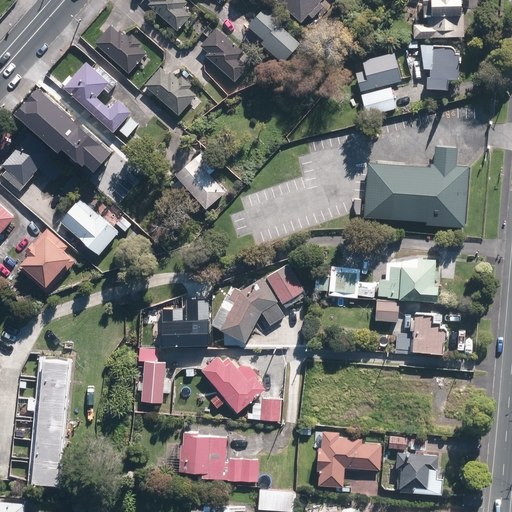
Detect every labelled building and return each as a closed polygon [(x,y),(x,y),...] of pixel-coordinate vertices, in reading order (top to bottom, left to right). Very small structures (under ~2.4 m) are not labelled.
[(189,0),(152,0),(150,3),(181,29),(194,14),(184,6),(189,0)] [(322,0),(282,0),(305,20),(311,13),(315,16),(326,4),(322,1),(322,0)] [(463,0),(433,0),(434,10),(429,10),(429,21),(415,21),(416,36),(466,35),(466,11),(464,12),(463,0)] [(286,19),(269,4),(250,24),(266,38),(263,41),(285,61),(304,40),(284,22),(286,19)] [(141,45),(144,41),(134,32),(131,35),(123,28),(120,31),(112,24),(97,41),(131,72),(149,52),(141,45)] [(247,50),(218,26),(202,44),(210,50),(207,54),(238,80),(250,65),(241,57),(247,50)] [(462,77),(463,52),(459,49),(457,46),(455,44),(453,43),(424,43),(423,66),(433,66),(433,74),(429,74),(429,86),(451,87),(451,77),(462,77)] [(363,89),(404,79),(397,50),(365,57),(368,68),(358,71),(363,89)] [(89,60),(66,86),(117,130),(134,110),(120,97),(112,106),(99,95),(112,80),(89,60)] [(165,63),(147,83),(181,113),(199,93),(191,87),(194,83),(183,74),(180,77),(165,63)] [(393,85),(364,93),(370,115),(399,107),(393,85)] [(33,130),(4,162),(10,167),(5,173),(22,188),(42,166),(57,179),(68,166),(54,153),(56,151),(33,130)] [(370,162),(365,214),(466,223),(472,166),(460,164),(461,145),(434,143),(432,167),(370,162)] [(199,154),(179,170),(209,206),(229,189),(199,154)] [(82,196),(62,219),(102,252),(122,228),(113,218),(103,212),(102,213),(82,196)] [(0,228),(4,230),(19,213),(0,197),(0,228)] [(123,213),(117,220),(127,230),(134,222),(123,213)] [(31,254),(21,266),(51,292),(78,258),(74,255),(76,254),(68,247),(70,244),(49,226),(36,242),(34,241),(27,250),(31,254)] [(437,282),(439,258),(420,256),(405,259),(389,260),(387,277),(381,277),(373,281),(361,280),(363,267),(333,264),(332,274),(318,273),(317,288),(330,289),(330,293),(359,296),(359,293),(376,295),(376,293),(402,296),(402,297),(440,299),(441,283),(437,282)] [(290,262),(269,274),(285,301),(306,289),(290,262)] [(230,291),(214,320),(249,339),(265,309),(273,323),(287,314),(279,300),(281,299),(266,274),(243,286),(237,284),(233,293),(230,291)] [(401,299),(379,297),(377,318),(400,319),(401,299)] [(444,312),(418,310),(417,316),(412,316),(412,327),(416,327),(416,333),(399,331),(398,352),(416,353),(416,348),(446,350),(447,338),(450,336),(450,327),(449,324),(443,323),(444,312)] [(154,329),(154,343),(168,344),(168,330),(154,329)] [(161,347),(142,345),(141,358),(147,358),(144,399),(165,400),(169,360),(160,359),(161,347)] [(221,354),(205,367),(240,410),(268,387),(257,374),(251,379),(234,358),(228,363),(221,354)] [(72,358),(47,356),(37,479),(62,481),(72,358)] [(381,363),(379,377),(400,379),(401,365),(381,363)] [(382,406),(382,427),(431,429),(432,414),(431,414),(431,395),(396,393),(395,407),(382,406)] [(283,397),(263,396),(263,401),(255,401),(254,411),(250,411),(249,417),(254,417),(282,419),(283,397)] [(322,468),(321,482),(345,484),(347,466),(382,469),(384,442),(362,440),(363,431),(325,428),(324,446),(320,446),(318,467),(322,468)] [(201,431),(186,429),(183,468),(205,470),(205,476),(260,479),(261,458),(228,456),(230,435),(201,433),(201,431)] [(391,432),(390,446),(408,447),(409,434),(391,432)] [(413,436),(412,448),(430,449),(431,438),(413,436)] [(441,453),(400,449),(399,464),(404,465),(403,472),(400,472),(399,485),(402,485),(402,488),(444,492),(446,476),(439,475),(441,453)] [(299,490),(262,487),(260,507),(297,510),(299,490)] [(26,511),(28,500),(0,497),(0,511),(26,511)]
